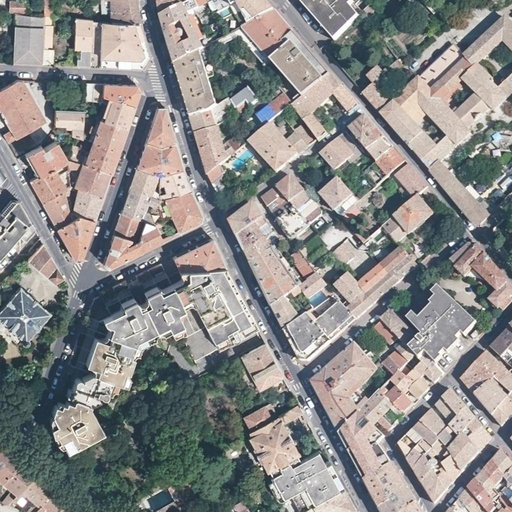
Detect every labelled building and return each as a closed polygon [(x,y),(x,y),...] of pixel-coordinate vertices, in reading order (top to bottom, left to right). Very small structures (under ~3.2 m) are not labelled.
[(138,6),(136,0),(101,0),(102,14),(111,13),(112,22),(120,23),(139,23),(141,23),(138,6)] [(157,0),(160,16),(187,3),(185,0),(157,0)] [(206,0),(192,0),(187,3),(160,16),(167,37),(175,63),(193,54),(213,44),(210,38),(202,41),(187,11),(194,7),(193,6),(206,1),(206,0)] [(300,0),(336,41),(356,21),(347,10),(352,6),(345,0),(300,0)] [(424,0),(438,13),(444,6),(438,0),(424,0)] [(11,2),(10,13),(15,14),(25,15),(24,2),(11,2)] [(276,103),(258,117),(267,129),(272,124),(282,116),(293,108),(332,77),(329,74),(316,58),(303,43),(276,11),(237,31),(265,66),(272,60),(302,96),(293,103),(286,94),(291,89),(287,84),(282,88),(284,92),(274,100),(276,103)] [(396,100),(419,125),(429,115),(449,137),(439,146),(447,155),(511,95),(511,14),(509,11),(464,53),(453,42),(396,96),(396,100)] [(25,15),(15,14),(13,63),(27,63),(42,64),(44,16),(25,15)] [(51,17),(44,16),(42,64),(54,65),(54,50),(48,50),(49,47),(52,47),(53,27),(51,26),(51,17)] [(91,21),(69,19),(69,24),(75,25),(74,44),(78,44),(78,66),(89,66),(91,21)] [(112,22),(91,21),(89,66),(115,67),(143,68),(149,59),(146,47),(139,23),(120,23),(112,22)] [(183,90),(191,118),(212,109),(218,105),(193,54),(175,63),(183,90)] [(376,83),(363,93),(377,107),(383,113),(395,101),(381,84),(391,76),(379,64),(370,73),(376,83)] [(293,108),(320,142),(328,135),(311,114),(335,95),(351,115),(360,108),(333,76),(332,77),(293,108)] [(3,134),(9,143),(45,122),(22,80),(16,80),(0,89),(0,111),(10,130),(3,134)] [(47,98),(56,99),(57,82),(48,82),(47,98)] [(100,121),(127,129),(130,119),(135,106),(103,96),(104,84),(98,84),(84,83),(84,97),(95,98),(95,101),(102,102),(102,99),(111,102),(105,118),(98,116),(96,120),(100,121)] [(103,96),(135,106),(140,92),(136,85),(122,85),(104,84),(103,96)] [(250,88),(230,101),(236,110),(247,103),(251,107),(260,101),(250,88)] [(395,101),(383,113),(414,149),(429,168),(441,162),(447,156),(439,146),(419,125),(396,100),(395,101)] [(195,133),(217,126),(224,123),(220,117),(230,111),(224,101),(218,105),(212,109),(191,118),(193,124),(195,133)] [(236,115),(238,117),(252,109),(251,107),(247,103),(236,110),(234,111),(236,115)] [(146,143),(160,147),(175,143),(170,125),(164,107),(158,107),(146,143)] [(72,135),(82,138),(83,111),(56,109),(55,124),(63,125),(64,128),(71,129),(72,135)] [(359,123),(350,130),(369,152),(386,138),(378,128),(367,116),(359,123)] [(93,142),(119,151),(123,140),(127,129),(100,121),(98,129),(91,127),(90,133),(96,135),(93,142)] [(267,129),(250,142),(277,172),(280,170),(309,147),(297,134),(288,142),(272,124),(267,129)] [(201,152),(209,175),(220,166),(250,142),(246,138),(226,153),(217,126),(195,133),(201,152)] [(297,134),(309,147),(315,143),(302,126),(295,132),(297,134)] [(321,153),(336,170),(349,159),(354,164),(366,155),(347,132),(339,139),(321,153)] [(369,152),(378,163),(395,149),(390,143),(386,138),(369,152)] [(25,154),(38,177),(54,167),(65,161),(55,142),(43,148),(41,146),(25,154)] [(72,146),(68,160),(111,174),(116,161),(119,151),(93,142),(86,163),(83,163),(79,159),(76,157),(79,148),(72,146)] [(160,177),(183,169),(179,156),(175,143),(160,147),(146,143),(142,156),(137,168),(160,177)] [(367,172),(377,186),(406,162),(400,155),(395,149),(378,163),(367,172)] [(79,189),(103,198),(107,186),(111,174),(68,160),(68,165),(81,169),(76,188),(79,189)] [(441,162),(429,168),(475,224),(482,224),(490,216),(487,214),(494,207),(487,199),(485,200),(480,205),(461,184),(441,162)] [(215,189),(222,203),(234,194),(220,166),(209,175),(215,189)] [(396,177),(415,199),(418,197),(428,188),(418,176),(409,166),(396,177)] [(35,191),(42,202),(64,191),(66,189),(54,167),(38,177),(30,181),(35,191)] [(160,177),(137,168),(133,179),(130,188),(159,199),(160,195),(160,187),(160,177)] [(159,201),(192,192),(187,180),(186,178),(185,178),(183,169),(160,177),(160,187),(165,185),(167,193),(160,195),(159,199),(159,201)] [(282,183),(276,187),(294,206),(295,207),(309,195),(293,177),(292,176),(291,176),(282,183)] [(339,179),(321,194),(335,211),(353,196),(339,179)] [(485,200),(466,180),(461,184),(480,205),(485,200)] [(263,199),(268,207),(279,200),(282,204),(272,212),(278,220),(294,206),(276,187),(270,192),(263,198),(263,199)] [(146,221),(155,224),(154,222),(149,214),(150,213),(143,210),(144,207),(147,208),(148,204),(155,207),(159,201),(159,199),(130,188),(126,200),(122,212),(141,220),(146,221)] [(76,216),(95,221),(99,210),(103,198),(79,189),(72,215),(76,216)] [(49,215),(57,228),(76,216),(72,215),(70,214),(68,213),(64,191),(42,202),(49,215)] [(149,214),(154,222),(171,213),(180,233),(201,222),(203,216),(198,206),(192,192),(159,201),(155,207),(150,213),(149,214)] [(360,200),(363,204),(373,196),(370,192),(360,200)] [(323,211),(311,197),(297,209),(311,225),(322,216),(323,211)] [(383,227),(390,235),(398,243),(408,234),(409,236),(434,215),(418,197),(415,199),(383,227)] [(25,241),(35,229),(19,202),(13,201),(2,214),(1,213),(0,214),(0,257),(20,236),(25,241)] [(244,212),(231,222),(234,228),(239,237),(264,218),(254,204),(244,212)] [(294,206),(278,220),(289,237),(291,239),(293,239),(294,239),(311,225),(297,209),(295,207),(294,206)] [(340,217),(348,225),(354,220),(352,217),(357,212),(352,207),(340,217)] [(118,223),(114,234),(134,241),(141,220),(122,212),(118,223)] [(75,261),(82,260),(88,241),(95,221),(76,216),(57,228),(75,261)] [(264,218),(239,237),(242,244),(246,252),(266,238),(260,229),(267,223),(264,218)] [(138,243),(143,251),(156,244),(164,241),(155,224),(146,221),(138,243)] [(371,238),(378,246),(390,235),(383,227),(371,238)] [(114,234),(103,264),(109,268),(126,260),(143,251),(138,243),(134,241),(114,234)] [(185,252),(173,258),(180,271),(226,267),(219,251),(213,238),(185,252)] [(266,238),(246,252),(248,257),(252,264),(274,249),(266,238)] [(348,238),(332,254),(343,266),(360,251),(348,238)] [(29,252),(33,255),(43,243),(41,239),(29,252)] [(458,267),(456,268),(466,277),(475,268),(502,295),(493,304),(500,310),(501,309),(504,311),(511,302),(511,286),(482,249),(474,240),(454,258),(452,260),(455,264),(458,267)] [(55,283),(63,278),(43,243),(33,255),(28,261),(55,283)] [(274,249),(252,264),(261,283),(273,307),(300,287),(274,249)] [(381,268),(396,286),(404,279),(418,267),(403,249),(381,268)] [(291,257),(300,269),(309,262),(300,250),(291,257)] [(304,293),(309,299),(318,293),(328,285),(318,273),(317,274),(309,262),(300,269),(308,281),(300,287),(304,293)] [(75,447),(103,432),(89,405),(107,395),(112,382),(120,384),(124,372),(127,373),(132,359),(152,365),(156,354),(184,339),(196,359),(257,327),(253,318),(242,297),(238,290),(234,283),(226,267),(180,271),(182,274),(170,279),(162,263),(132,278),(92,297),(81,327),(65,374),(47,425),(50,436),(52,439),(67,452),(71,450),(75,447)] [(360,286),(376,304),(384,297),(396,286),(381,268),(360,286)] [(335,295),(358,319),(366,312),(376,304),(360,286),(359,287),(348,274),(332,289),(331,289),(335,295)] [(318,293),(326,301),(335,295),(331,289),(332,289),(328,285),(318,293)] [(50,313),(20,287),(0,309),(0,319),(23,340),(23,341),(23,343),(24,344),(25,345),(27,345),(29,344),(29,342),(29,340),(28,339),(50,313)] [(300,287),(273,307),(278,316),(284,330),(315,308),(310,302),(303,307),(297,298),(304,293),(300,287)] [(417,336),(407,346),(415,355),(420,360),(427,353),(437,364),(444,358),(442,356),(447,351),(449,353),(461,342),(458,340),(463,334),(466,336),(478,324),(440,287),(434,293),(438,298),(432,303),(434,306),(432,309),(421,319),(415,313),(410,318),(422,332),(417,336)] [(315,308),(284,330),(292,344),(299,358),(311,360),(333,341),(358,319),(335,295),(326,301),(315,308)] [(390,314),(383,320),(397,335),(404,343),(407,346),(417,336),(393,311),(390,314)] [(375,326),(389,342),(397,335),(383,320),(375,326)] [(511,325),(503,335),(491,347),(511,365),(511,325)] [(476,341),(484,333),(479,329),(471,337),(476,341)] [(266,343),(242,356),(262,393),(267,395),(272,392),(273,387),(271,383),(284,377),(276,362),(266,343)] [(324,404),(340,433),(359,412),(348,402),(377,371),(357,343),(342,355),(323,371),(312,381),(324,404)] [(383,364),(395,376),(400,371),(415,355),(407,346),(404,343),(383,364)] [(509,373),(487,352),(483,357),(477,362),(495,379),(500,383),(509,373)] [(427,353),(420,360),(422,362),(436,376),(432,380),(435,384),(440,379),(445,374),(437,365),(437,364),(427,353)] [(422,362),(415,370),(423,377),(426,374),(432,380),(436,376),(422,362)] [(468,372),(462,378),(469,386),(476,395),(495,379),(477,362),(468,372)] [(415,370),(408,378),(425,394),(427,393),(430,389),(421,380),(423,377),(415,370)] [(410,390),(420,400),(421,399),(425,394),(408,378),(400,371),(395,376),(392,379),(398,386),(406,394),(410,390)] [(511,393),(509,397),(511,399),(511,373),(510,372),(509,373),(500,383),(511,393)] [(495,379),(476,395),(485,405),(494,415),(509,397),(511,393),(500,383),(495,379)] [(381,390),(406,415),(409,412),(415,405),(406,394),(398,386),(391,393),(385,386),(381,390)] [(457,395),(452,389),(447,394),(443,398),(460,418),(467,408),(457,395)] [(369,403),(394,428),(399,422),(406,415),(381,390),(369,403)] [(498,421),(503,427),(511,418),(511,416),(511,399),(509,397),(494,415),(498,421)] [(460,418),(443,398),(440,402),(437,405),(453,425),(460,418)] [(369,403),(360,413),(374,426),(379,421),(389,432),(390,431),(394,428),(369,403)] [(297,454),(299,453),(283,424),(303,413),(299,405),(271,420),(252,431),(249,433),(251,437),(249,438),(255,448),(253,449),(261,462),(262,461),(267,471),(278,465),(280,468),(289,462),(288,460),(297,454)] [(252,431),(271,420),(264,407),(245,417),(252,431)] [(459,434),(462,437),(465,434),(477,420),(473,414),(467,408),(460,418),(453,425),(451,427),(450,430),(441,439),(447,447),(454,439),(452,436),(457,431),(459,434)] [(450,430),(432,410),(426,416),(421,422),(439,442),(441,439),(450,430)] [(359,412),(340,433),(352,455),(365,481),(393,464),(388,456),(379,443),(385,437),(374,426),(360,413),(359,412)] [(477,420),(465,434),(470,439),(483,427),(480,423),(477,420)] [(439,442),(421,422),(417,425),(413,430),(424,442),(432,450),(439,442)] [(483,427),(470,439),(481,452),(485,448),(493,439),(488,432),(483,427)] [(424,442),(413,430),(399,445),(403,451),(408,459),(424,442)] [(462,437),(450,451),(463,473),(471,464),(481,452),(470,439),(465,434),(462,437)] [(0,483),(2,481),(20,460),(7,449),(0,442),(0,483)] [(424,442),(408,459),(411,464),(415,470),(427,456),(432,450),(424,442)] [(450,451),(442,461),(453,484),(457,480),(463,473),(450,451)] [(511,461),(511,459),(503,451),(499,456),(495,460),(508,476),(511,471),(511,461)] [(260,475),(279,511),(299,511),(312,505),(344,488),(336,474),(329,460),(324,463),(318,452),(301,461),(297,454),(288,460),(289,462),(280,468),(278,465),(267,471),(260,475)] [(427,456),(415,470),(419,476),(423,483),(434,470),(439,464),(437,460),(432,463),(427,456)] [(27,466),(20,460),(2,481),(12,490),(2,502),(8,504),(35,473),(27,466)] [(508,476),(495,460),(489,467),(487,469),(500,485),(502,482),(508,476)] [(439,464),(434,470),(446,492),(450,488),(453,484),(442,461),(439,464)] [(393,464),(365,481),(372,494),(380,508),(407,487),(393,464)] [(479,479),(499,503),(503,498),(496,489),(500,485),(487,469),(481,476),(479,479)] [(434,470),(423,483),(427,490),(436,504),(443,496),(446,492),(434,470)] [(511,471),(508,476),(502,482),(511,490),(511,488),(511,471)] [(26,511),(33,511),(54,489),(45,481),(35,473),(8,504),(26,511)] [(499,503),(479,479),(474,484),(470,489),(488,511),(493,511),(500,504),(499,503)] [(169,487),(140,494),(144,511),(153,511),(175,506),(169,487)] [(407,487),(380,508),(382,511),(403,511),(416,502),(407,487)] [(344,488),(312,505),(315,511),(352,511),(356,510),(351,500),(344,488)] [(56,511),(67,501),(60,495),(54,489),(33,511),(42,511),(45,509),(48,511),(56,511)] [(465,495),(462,498),(472,511),(488,511),(470,489),(465,495)] [(511,508),(509,511),(511,511),(511,500),(508,496),(500,504),(502,507),(507,502),(511,508)] [(472,511),(462,498),(453,508),(449,511),(472,511)] [(79,511),(67,501),(56,511),(79,511)] [(421,511),(416,502),(403,511),(421,511)]
